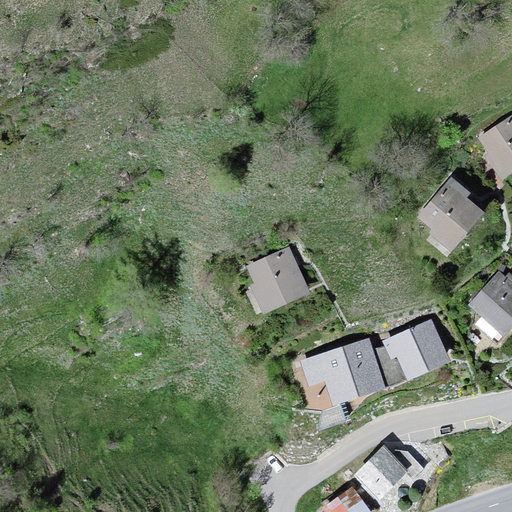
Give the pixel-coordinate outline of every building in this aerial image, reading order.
[(511,115),(473,143),(498,178),(511,167),(511,115)] [(445,180),(412,215),(445,245),(478,210),(445,180)] [(284,250),(239,271),(257,310),(302,290),(284,250)] [(511,287),(497,274),(465,306),(491,333),(511,311),(511,287)] [(422,323),(381,344),(399,380),(440,359),(422,323)] [(362,343),(298,363),(311,407),(375,387),(362,343)] [(380,452),(354,479),(376,500),(402,473),(380,452)] [(363,511),(348,491),(320,511),(363,511)]
